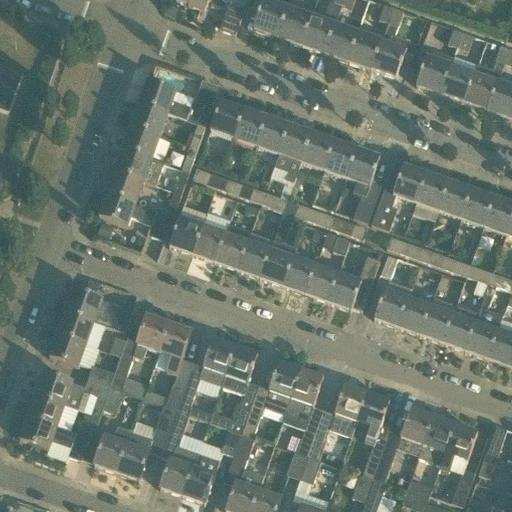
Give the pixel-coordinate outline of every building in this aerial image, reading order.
[(209,0),(176,0),(175,4),(204,15),(209,0)] [(248,2),(241,0),(231,0),(219,34),(235,39),(248,2)] [(333,0),(331,8),(341,11),(344,0),(333,0)] [(352,15),(352,14),(357,0),(344,0),(341,11),(352,15)] [(253,33),(277,41),(287,12),(263,3),(253,33)] [(378,24),(388,28),(394,12),(384,8),(378,24)] [(277,41),(301,49),(311,20),(287,12),(277,41)] [(394,12),(388,28),(382,46),(372,75),(395,83),(399,71),(400,71),(402,66),(409,46),(394,41),(403,15),(394,12)] [(334,29),(311,20),(301,49),(324,58),(334,29)] [(324,58),(348,66),(358,37),(334,29),(324,58)] [(457,52),(462,36),(453,33),(447,48),(457,52)] [(462,36),(457,52),(467,56),(473,40),(462,36)] [(348,66),(372,75),(382,46),(358,37),(348,66)] [(409,46),(402,66),(410,68),(416,48),(409,46)] [(464,107),(487,115),(497,87),(504,68),(509,53),(500,49),(494,64),(493,64),(489,74),(477,70),(474,78),(464,107)] [(440,99),(450,70),(425,61),(419,78),(420,78),(416,90),(440,99)] [(0,113),(9,116),(22,78),(0,69),(0,113)] [(450,70),(440,99),(464,107),(474,78),(450,70)] [(213,108),(194,101),(190,112),(172,105),(176,95),(147,84),(139,108),(168,118),(197,128),(205,131),(213,108)] [(511,119),(511,91),(497,87),(487,115),(511,124),(511,119)] [(243,114),(220,106),(210,134),(233,143),(243,114)] [(160,141),(168,118),(139,108),(131,130),(160,141)] [(243,114),(233,143),(256,151),(266,122),(243,114)] [(266,122),(256,151),(278,159),(289,130),(266,122)] [(205,131),(197,128),(190,151),(197,154),(205,131)] [(131,130),(123,153),(152,163),(160,141),(131,130)] [(301,167),(311,138),(289,130),(278,159),(274,171),(289,176),(286,184),(293,187),(301,167)] [(334,146),(311,138),(301,167),(323,175),(334,146)] [(323,175),(346,183),(356,154),(334,146),(323,175)] [(181,174),(189,177),(197,154),(190,151),(181,174)] [(115,175),(144,186),(156,190),(164,167),(152,163),(123,153),(115,175)] [(356,154),(346,183),(356,187),(353,197),(361,200),(366,201),(380,162),(356,154)] [(393,199),(415,207),(425,178),(403,170),(393,199)] [(174,196),(181,199),(189,177),(181,174),(174,196)] [(202,188),(206,177),(196,174),(192,185),(202,188)] [(144,186),(115,175),(107,198),(136,208),(144,186)] [(206,177),(202,188),(215,193),(218,181),(206,177)] [(438,215),(448,186),(425,178),(415,207),(438,215)] [(218,181),(215,193),(226,197),(230,186),(218,181)] [(230,186),(226,197),(238,201),(242,190),(230,186)] [(461,223),(471,194),(448,186),(438,215),(461,223)] [(249,205),(253,194),(242,190),(238,201),(249,205)] [(265,198),(264,197),(253,194),(249,205),(261,209),(265,198)] [(471,194),(461,223),(483,231),(494,202),(471,194)] [(173,222),(181,199),(174,196),(166,219),(173,222)] [(132,221),(140,224),(144,211),(136,208),(107,198),(99,221),(128,232),(132,221)] [(261,209),(272,213),(276,202),(265,198),(261,209)] [(375,205),(366,201),(361,200),(353,222),(367,227),(375,205)] [(276,202),(272,213),(283,217),(287,206),(276,202)] [(511,222),(511,208),(494,202),(483,231),(506,239),(511,222)] [(280,225),(291,229),(294,221),(298,210),(287,206),(283,217),(280,225)] [(397,213),(391,211),(378,207),(370,229),(389,236),(397,213)] [(259,213),(247,209),(245,215),(257,220),(259,213)] [(305,225),(309,214),(298,210),(294,221),(305,225)] [(305,225),(317,229),(320,218),(309,214),(305,225)] [(156,216),(151,231),(148,239),(165,245),(173,222),(166,219),(156,216)] [(317,229),(328,233),(332,222),(320,218),(317,229)] [(179,222),(169,251),(192,259),(202,230),(179,222)] [(205,222),(202,230),(192,259),(215,267),(225,238),(214,234),(217,227),(205,222)] [(328,233),(340,237),(344,226),(332,222),(328,233)] [(354,230),(344,226),(340,237),(350,241),(354,230)] [(215,267),(237,275),(251,237),(228,229),(225,238),(215,267)] [(367,234),(354,230),(350,241),(364,245),(367,234)] [(251,237),(237,275),(260,283),(273,245),(251,237)] [(327,237),(323,248),(322,252),(344,260),(349,245),(327,237)] [(386,253),(398,258),(402,247),(390,242),(386,253)] [(274,245),(273,245),(260,283),(283,291),(293,262),(296,253),(274,245)] [(398,258),(409,261),(413,251),(402,247),(398,258)] [(424,254),(413,251),(409,261),(420,265),(424,254)] [(420,265),(432,269),(435,258),(424,254),(420,265)] [(432,269),(443,273),(447,262),(435,258),(432,269)] [(387,259),(380,279),(390,283),(398,263),(387,259)] [(358,286),(337,278),(328,307),(351,316),(352,313),(362,316),(380,266),(367,261),(358,286)] [(283,291),(305,299),(315,270),(293,262),(283,291)] [(447,262),(443,273),(454,277),(458,266),(447,262)] [(454,277),(466,281),(470,270),(458,266),(454,277)] [(305,299),(328,307),(337,278),(315,270),(305,299)] [(481,274),(470,270),(466,281),(477,285),(481,274)] [(477,285),(488,289),(492,278),(481,274),(477,285)] [(503,282),(492,278),(488,289),(500,293),(503,282)] [(500,293),(511,297),(511,295),(511,285),(503,282),(500,293)] [(73,294),(65,316),(94,327),(125,338),(131,319),(117,314),(119,311),(102,304),(73,294)] [(396,332),(407,303),(384,295),(374,324),(396,332)] [(396,332),(419,340),(429,311),(407,303),(396,332)] [(442,348),(464,356),(478,318),(455,310),(452,319),(442,348)] [(419,340),(442,348),(452,319),(429,311),(419,340)] [(57,339),(86,349),(94,327),(65,316),(57,339)] [(500,326),(478,318),(464,356),(487,364),(500,326)] [(146,353),(159,358),(170,328),(147,320),(132,360),(142,364),(146,353)] [(487,364),(509,372),(511,364),(511,329),(500,326),(487,364)] [(192,336),(170,328),(159,358),(170,361),(165,377),(176,381),(192,336)] [(86,349),(57,339),(49,361),(78,371),(86,349)] [(111,358),(121,361),(126,345),(114,341),(109,357),(111,358)] [(198,383),(221,391),(235,351),(212,343),(198,383)] [(257,359),(235,351),(221,391),(243,399),(254,369),(257,359)] [(121,361),(111,358),(105,374),(92,370),(87,384),(110,392),(121,361)] [(121,361),(110,392),(121,396),(132,365),(121,361)] [(286,415),(301,374),(278,366),(268,396),(269,396),(265,408),(286,415)] [(285,420),(307,427),(323,383),(301,374),(286,415),(285,420)] [(35,399),(65,409),(78,414),(83,399),(78,398),(80,390),(73,388),(43,377),(35,399)] [(100,421),(102,414),(110,392),(87,384),(83,396),(96,401),(90,418),(100,421)] [(173,388),(172,390),(165,411),(176,415),(184,392),(173,388)] [(356,427),(357,427),(367,398),(344,390),(328,434),(351,442),(356,427)] [(110,392),(102,414),(115,419),(123,396),(121,396),(110,392)] [(176,415),(187,419),(195,396),(184,392),(176,415)] [(367,398),(357,427),(369,431),(363,448),(373,452),(383,425),(389,406),(367,398)] [(35,399),(28,421),(57,431),(65,409),(35,399)] [(155,434),(168,438),(176,415),(165,411),(163,410),(155,434)] [(242,438),(250,415),(238,411),(230,434),(242,438)] [(422,450),(433,421),(410,413),(400,442),(422,450)] [(176,415),(168,438),(181,443),(189,419),(187,419),(176,415)] [(253,442),(261,419),(250,415),(242,438),(253,442)] [(100,421),(90,418),(88,417),(82,433),(94,437),(100,421)] [(88,442),(57,431),(28,421),(20,444),(49,454),(52,446),(70,452),(67,460),(80,465),(88,442)] [(418,463),(440,471),(454,429),(433,421),(422,450),(418,463)] [(448,477),(454,462),(467,466),(477,437),(454,429),(440,471),(439,474),(448,477)] [(495,430),(483,465),(495,469),(507,434),(495,430)] [(94,470),(116,478),(131,437),(117,432),(113,443),(104,440),(94,470)] [(242,438),(230,434),(228,433),(220,456),(233,461),(242,438)] [(296,457),(308,461),(316,439),(304,434),(296,457)] [(131,437),(116,478),(139,486),(154,445),(131,437)] [(246,466),(254,442),(253,442),(242,438),(233,461),(246,466)] [(319,465),(327,443),(316,439),(308,461),(319,465)] [(175,450),(170,465),(160,493),(182,501),(198,458),(175,450)] [(286,479),(300,484),(308,461),(296,457),(294,456),(286,479)] [(198,458),(182,501),(205,509),(220,466),(198,458)] [(361,481),(374,485),(382,462),(369,458),(361,481)] [(319,465),(308,461),(300,484),(313,489),(321,466),(319,465)] [(382,462),(374,485),(384,489),(392,466),(382,462)] [(495,469),(483,465),(478,480),(489,484),(495,469)] [(241,472),(235,490),(227,511),(251,511),(259,494),(264,480),(241,472)] [(463,473),(451,508),(462,511),(475,477),(463,473)] [(352,502),(365,507),(366,507),(374,485),(361,481),(359,480),(352,502)] [(366,507),(365,507),(362,511),(378,511),(386,489),(384,489),(374,485),(366,507)] [(410,485),(406,497),(428,504),(432,492),(423,489),(410,485)] [(277,511),(281,502),(259,494),(251,511),(277,511)] [(429,505),(428,504),(406,497),(402,507),(404,507),(403,510),(408,511),(425,511),(427,507),(428,507),(429,505)] [(470,502),(466,511),(492,511),(493,510),(470,502)]
